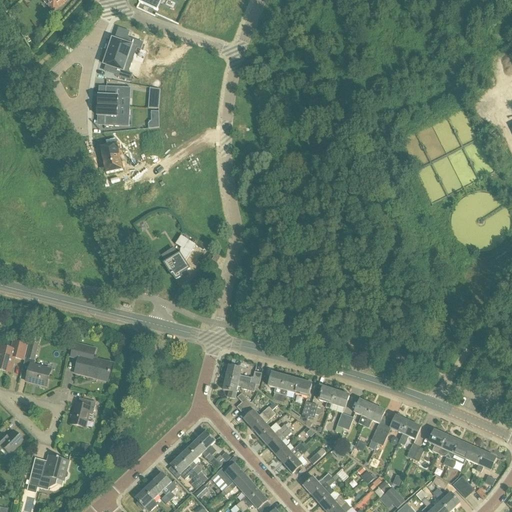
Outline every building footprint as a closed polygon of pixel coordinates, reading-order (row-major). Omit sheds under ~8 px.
[(44,0),(53,11),(67,0),(44,0)] [(140,0),(139,3),(157,12),(160,5),(162,6),(164,0),(140,0)] [(110,40),(108,52),(128,54),(129,42),(133,43),(134,37),(122,36),(122,42),(110,40)] [(127,66),(128,54),(108,52),(107,64),(119,65),(118,71),(130,72),(131,66),(127,66)] [(98,98),(100,109),(120,106),(119,100),(118,94),(122,94),(121,88),(110,90),(110,95),(98,98)] [(160,91),(150,89),(149,99),(160,100),(160,91)] [(122,117),(120,106),(100,109),(103,121),(114,119),(115,124),(127,122),(126,117),(122,117)] [(465,118),(453,124),(465,149),(477,143),(465,118)] [(160,129),(159,127),(159,125),(159,122),(151,122),(148,125),(149,130),(160,129)] [(451,129),(424,140),(432,159),(448,153),(450,156),(456,153),(454,148),(458,147),(451,129)] [(115,142),(106,144),(107,148),(102,149),(107,172),(120,169),(115,142)] [(426,145),(415,146),(417,165),(428,164),(426,145)] [(471,155),(480,182),(493,177),(483,151),(471,155)] [(466,162),(445,170),(452,189),(462,185),(460,182),(472,177),(466,162)] [(424,182),(435,200),(445,193),(434,175),(424,182)] [(0,248),(6,250),(9,237),(15,238),(18,226),(12,225),(11,229),(0,226),(0,248)] [(197,242),(195,241),(194,240),(192,243),(188,241),(182,250),(190,255),(196,246),(203,252),(207,246),(198,241),(197,242)] [(32,245),(29,265),(39,268),(43,248),(32,245)] [(43,248),(39,268),(50,270),(53,250),(43,248)] [(61,273),(71,275),(75,255),(64,253),(61,273)] [(75,255),(71,275),(82,277),(86,257),(75,255)] [(181,276),(190,270),(180,255),(164,265),(172,276),(173,275),(176,281),(182,278),(181,276)] [(216,255),(211,263),(216,266),(221,258),(216,255)] [(23,361),(27,346),(14,343),(12,350),(0,347),(0,370),(11,374),(15,358),(23,361)] [(35,362),(39,346),(30,343),(26,360),(35,362)] [(109,379),(112,365),(93,360),(94,354),(81,351),(83,347),(74,345),(71,358),(79,360),(75,374),(93,379),(94,376),(109,379)] [(47,388),(51,371),(31,366),(26,383),(47,388)] [(226,367),(224,374),(227,375),(226,379),(245,383),(247,384),(250,384),(251,379),(248,378),(246,378),(240,376),(242,370),(233,368),(230,367),(229,367),(229,368),(226,367)] [(250,384),(256,386),(259,386),(262,374),(255,373),(253,379),(251,378),(250,384)] [(279,403),(286,378),(272,374),(269,387),(276,389),(273,401),(279,403)] [(294,394),(298,381),(286,378),(279,403),(284,404),(288,392),(294,394)] [(226,379),(223,391),(229,392),(227,399),(235,400),(237,394),(236,394),(238,388),(241,388),(241,390),(254,393),(256,386),(250,384),(247,384),(245,383),(226,379)] [(308,398),(312,385),(298,381),(294,394),(308,398)] [(323,388),(319,401),(327,404),(325,408),(330,410),(330,409),(331,405),(336,392),(323,388)] [(345,410),(349,396),(336,392),(331,405),(345,410)] [(241,413),(243,412),(253,404),(252,403),(251,404),(242,394),(237,398),(242,404),(237,408),(241,413)] [(93,416),(96,403),(80,399),(78,405),(76,405),(71,425),(86,429),(89,415),(93,416)] [(367,420),(372,407),(360,401),(354,414),(362,417),(358,425),(364,427),(367,420)] [(308,418),(312,404),(306,402),(301,421),(306,425),(308,418)] [(252,430),(273,412),(272,412),(277,408),(274,405),(269,408),(259,417),(254,412),(257,409),(253,404),(243,412),(248,417),(244,421),(252,430)] [(314,419),(318,406),(312,404),(308,418),(314,419)] [(380,425),(385,412),(372,407),(367,420),(364,427),(369,430),(373,422),(380,425)] [(260,439),(270,430),(266,425),(276,416),(273,412),(252,430),(260,439)] [(343,430),(348,417),(342,414),(337,427),(335,433),(341,435),(343,430)] [(403,418),(403,417),(399,415),(397,415),(396,417),(390,430),(403,435),(409,423),(403,420),(403,418)] [(349,432),(354,419),(348,417),(343,430),(349,432)] [(409,423),(403,435),(399,445),(405,447),(409,438),(416,441),(421,428),(409,423)] [(268,448),(288,430),(285,426),(275,435),(270,430),(260,439),(268,448)] [(377,444),(383,432),(377,429),(371,442),(369,448),(374,451),(377,444)] [(276,457),(286,448),(282,443),(292,434),(288,430),(268,448),(276,457)] [(439,455),(447,437),(434,431),(429,444),(435,447),(432,452),(439,455)] [(23,442),(13,432),(7,438),(2,434),(0,435),(0,451),(2,449),(9,456),(23,442)] [(383,447),(389,435),(383,432),(377,444),(383,447)] [(212,457),(217,453),(211,447),(216,442),(206,433),(198,441),(212,457)] [(448,468),(459,443),(447,437),(439,455),(446,459),(443,466),(448,468)] [(341,440),(339,447),(345,450),(351,453),(354,447),(348,444),(348,443),(341,440)] [(215,460),(212,457),(198,441),(189,449),(198,459),(202,455),(211,464),(215,460)] [(308,451),(315,452),(316,442),(309,441),(308,451)] [(359,442),(355,450),(363,453),(367,445),(359,442)] [(466,461),(471,448),(459,443),(448,468),(453,470),(456,463),(464,466),(466,461)] [(82,444),(80,453),(88,455),(90,446),(82,444)] [(284,466),(305,448),(301,444),(291,453),(286,448),(276,457),(284,466)] [(413,461),(419,448),(413,445),(407,458),(413,461)] [(184,454),(180,457),(198,476),(205,484),(209,481),(201,473),(202,472),(194,463),(198,459),(189,449),(188,450),(186,448),(182,452),(184,454)] [(305,448),(284,466),(292,475),(302,466),(298,461),(302,457),(308,451),(305,448)] [(419,463),(425,451),(419,448),(413,461),(419,463)] [(478,466),(484,453),(471,448),(466,461),(478,466)] [(313,465),(321,458),(326,454),(322,450),(309,461),(313,465)] [(231,459),(226,453),(221,458),(220,457),(216,460),(222,467),(231,459)] [(491,472),(496,459),(484,453),(478,466),(476,472),(481,474),(484,468),(491,472)] [(193,480),(198,476),(180,457),(171,466),(180,476),(185,481),(190,477),(193,480)] [(69,463),(49,458),(48,462),(36,459),(34,470),(29,486),(48,491),(49,489),(56,486),(58,480),(64,482),(65,480),(68,478),(69,475),(67,472),(69,463)] [(228,489),(230,487),(234,484),(244,475),(236,465),(227,473),(224,469),(216,475),(224,484),(228,488),(228,489)] [(361,477),(366,472),(362,468),(357,472),(361,477)] [(339,473),(345,480),(349,476),(342,470),(339,473)] [(364,482),(371,476),(367,472),(361,478),(364,482)] [(172,494),(177,489),(171,484),(162,474),(153,483),(162,493),(165,496),(171,502),(175,497),(172,494)] [(230,487),(228,489),(228,488),(223,492),(227,496),(233,491),(237,487),(242,493),(252,484),(244,475),(234,484),(230,487)] [(312,497),(333,479),(329,475),(323,480),(322,479),(318,483),(314,479),(304,487),(312,497)] [(371,476),(364,482),(368,486),(374,480),(375,480),(377,478),(373,475),(371,476)] [(458,482),(470,496),(475,491),(462,477),(458,482)] [(444,491),(448,485),(436,478),(433,484),(444,491)] [(320,506),(330,497),(334,493),(330,488),(329,488),(335,482),(333,479),(312,497),(320,506)] [(384,495),(391,488),(385,482),(378,488),(384,495)] [(466,500),(470,496),(458,482),(453,486),(466,500)] [(154,501),(162,493),(153,483),(145,491),(154,501)] [(246,498),(236,507),(239,510),(260,492),(252,484),(242,493),(246,498)] [(204,486),(194,496),(200,501),(206,495),(209,492),(204,486)] [(406,503),(405,502),(393,489),(380,501),(389,510),(394,506),(397,510),(406,503)] [(440,504),(447,511),(452,511),(460,505),(451,494),(445,499),(437,490),(432,495),(440,504)] [(151,511),(158,505),(154,501),(145,491),(136,499),(139,503),(137,505),(143,511),(145,509),(147,511),(151,511)] [(447,511),(440,504),(435,509),(425,499),(427,497),(422,491),(416,496),(427,508),(430,511),(447,511)] [(268,502),(260,492),(239,510),(240,511),(245,511),(249,509),(249,510),(254,506),(258,511),(268,502)] [(166,506),(171,502),(165,496),(161,500),(166,506)] [(325,511),(330,511),(343,501),(340,497),(334,502),(330,497),(320,506),(325,511)] [(343,501),(330,511),(349,511),(352,510),(343,501)]
